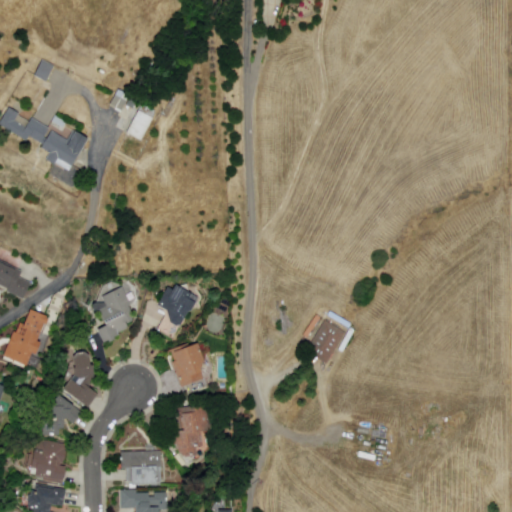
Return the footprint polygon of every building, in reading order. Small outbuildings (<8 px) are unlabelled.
[(45,89),(32,83),(41,62),(54,68),(45,89)] [(112,103),(120,90),(132,96),(125,111),(112,103)] [(1,125),(11,108),(21,113),(16,121),(28,128),(34,118),(52,129),(43,143),(31,136),(28,141),(1,125)] [(142,141),(129,133),(135,121),(138,115),(141,110),(155,120),(142,141)] [(73,166),(42,149),(55,131),(72,141),(77,132),(90,140),(73,166)] [(0,260),(25,273),(24,275),(33,280),(23,300),(9,293),(10,291),(0,285),(0,260)] [(174,291),(177,286),(194,296),(191,301),(196,304),(175,340),(158,330),(169,312),(159,307),(170,289),(174,291)] [(124,287),(133,305),(130,307),(137,321),(129,326),(130,329),(119,335),(121,338),(106,345),(99,332),(108,328),(99,312),(109,307),(104,298),(124,287)] [(50,320),(39,340),(45,343),(37,357),(32,354),(26,365),(17,360),(18,358),(6,350),(17,330),(24,334),(26,330),(22,327),(32,310),(50,320)] [(328,322),(348,335),(329,364),(309,352),(328,322)] [(171,354),(196,343),(208,372),(201,375),(205,384),(187,392),(171,354)] [(89,353),(90,367),(93,367),(94,382),(90,383),(89,389),(97,395),(88,408),(63,391),(70,381),(74,384),(77,380),(74,377),(76,376),(75,373),(74,370),(74,354),(89,353)] [(56,400),(60,396),(82,414),(73,425),(64,418),(63,421),(63,429),(58,430),(58,436),(41,436),(41,424),(57,424),(56,421),(49,421),(49,408),(52,408),(52,403),(54,402),(56,400)] [(179,409),(206,407),(206,411),(211,411),(213,433),(203,433),(204,448),(197,448),(198,457),(180,458),(179,451),(177,452),(176,445),(172,446),(171,432),(181,432),(179,409)] [(44,442),(67,446),(64,466),(59,465),(59,467),(66,468),(63,485),(44,482),(45,478),(35,477),(36,470),(30,469),(35,440),(44,442)] [(120,454),(163,452),(164,484),(131,485),(131,483),(127,483),(126,469),(120,469),(120,454)] [(37,487),(67,492),(65,502),(64,507),(55,505),(55,509),(51,509),(50,511),(23,511),(25,506),(22,505),(25,491),(36,493),(37,487)] [(121,491),(136,490),(137,494),(149,494),(149,498),(156,498),(156,493),(167,493),(167,508),(159,509),(159,511),(138,511),(138,508),(121,508),(121,491)]
